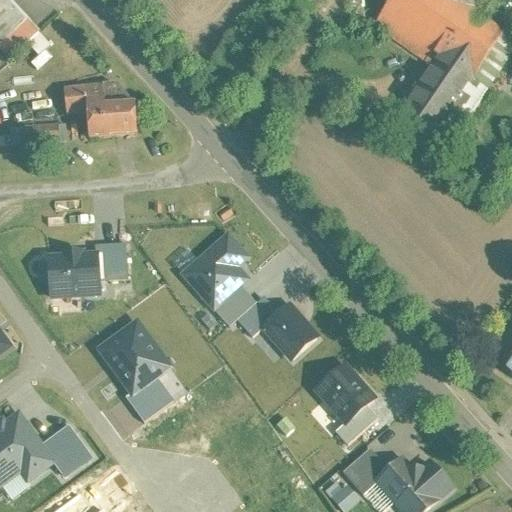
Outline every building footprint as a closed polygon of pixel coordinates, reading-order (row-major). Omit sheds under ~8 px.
[(6,0),(0,0),(0,49),(8,58),(36,31),(6,0)] [(448,0),(395,0),(376,31),(428,65),(463,88),(499,32),(461,8),(448,0)] [(463,88),(428,65),(398,112),(433,134),(463,88)] [(80,114),(82,138),(135,135),(133,104),(101,106),(100,86),(64,88),(65,114),(80,114)] [(61,127),(27,129),(28,147),(62,145),(61,127)] [(214,312),(241,289),(247,283),(237,271),(237,261),(243,255),(228,239),(184,278),(214,312)] [(97,249),(98,259),(99,284),(128,282),(126,247),(97,249)] [(52,300),(100,297),(99,284),(98,259),(81,260),(81,255),(65,256),(65,261),(50,262),(52,300)] [(230,331),(238,324),(257,307),(241,289),(214,312),(230,331)] [(264,331),(279,318),(264,300),(257,307),(238,324),(253,341),(264,331)] [(293,363),(317,342),(288,310),(279,318),(264,331),(293,363)] [(155,381),(169,371),(138,328),(101,354),(133,397),(155,381)] [(511,331),(489,364),(511,380),(511,331)] [(0,356),(10,349),(0,335),(0,356)] [(366,409),(374,403),(344,370),(317,394),(346,427),(366,409)] [(155,381),(133,397),(126,402),(144,426),(173,405),(155,381)] [(366,409),(346,427),(336,436),(348,449),(378,423),(366,409)] [(28,485),(54,466),(42,449),(19,417),(0,431),(0,490),(21,475),(28,485)] [(42,449),(54,466),(63,477),(90,458),(69,429),(42,449)] [(371,451),(343,475),(362,497),(377,484),(390,473),(371,451)] [(390,473),(377,484),(400,511),(427,511),(452,491),(422,456),(408,467),(403,461),(390,473)] [(348,487),(332,500),(342,511),(351,511),(362,503),(348,487)]
